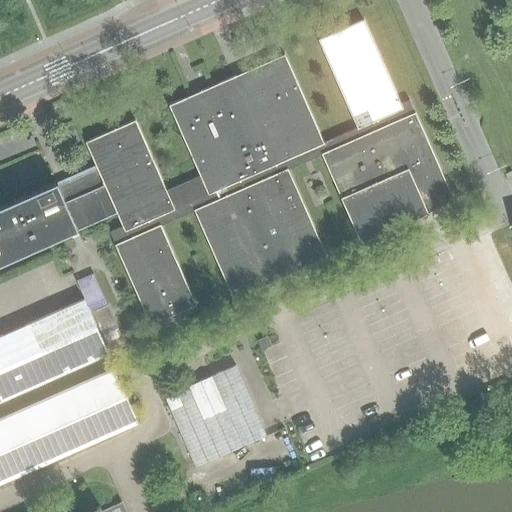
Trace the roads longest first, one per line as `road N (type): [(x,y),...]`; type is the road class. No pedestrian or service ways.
road 1 (tertiary): [(0,96),(217,0)]
road 2 (unclassified): [(139,433),(116,453),(0,503)]
